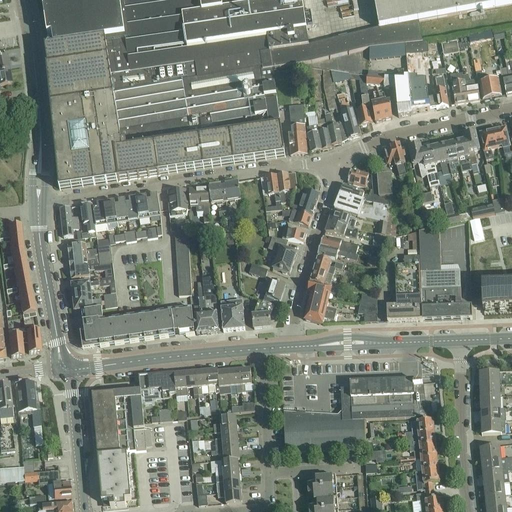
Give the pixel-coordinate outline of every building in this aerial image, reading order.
[(41,0),(47,35),(52,35),(53,46),(53,47),(45,48),(48,67),(47,67),(50,97),(51,104),(55,143),(55,148),(58,170),(60,190),(60,191),(118,182),(160,176),(285,157),(284,148),(273,72),(280,71),(280,67),(312,63),(350,54),(362,51),(369,49),(370,49),(375,48),(381,48),(387,47),(393,46),(399,46),(405,45),(405,46),(422,44),(420,22),(511,4),(511,0),(374,0),(379,29),(309,46),(302,0),(41,0)] [(457,42),(441,45),(443,57),(459,54),(459,52),(458,45),(457,42)] [(0,93),(1,93),(0,88),(0,87),(12,85),(7,58),(0,58),(0,93)] [(511,96),(511,70),(510,63),(504,64),(506,74),(509,73),(510,79),(503,80),(507,97),(511,96)] [(367,72),(367,78),(367,80),(367,86),(375,86),(376,73),(367,72)] [(348,75),(331,73),(334,85),(350,80),(350,78),(350,77),(349,76),(348,75)] [(376,73),(375,86),(384,87),(384,80),(385,74),(376,73)] [(465,82),(468,104),(480,102),(478,88),(470,89),(469,82),(467,76),(462,77),(463,82),(465,82)] [(367,86),(367,80),(350,77),(350,78),(350,80),(359,82),(361,99),(364,111),(357,112),(358,117),(360,127),(372,125),(370,117),(373,116),(369,98),(368,98),(367,86)] [(480,84),(481,91),(483,101),(501,97),(498,80),(483,83),(482,77),(477,78),(478,85),(480,84)] [(414,79),(408,80),(412,112),(412,114),(422,113),(422,112),(430,111),(430,109),(428,100),(426,80),(415,81),(414,79)] [(437,92),(433,93),(436,110),(449,108),(443,79),(435,80),(437,92)] [(385,80),(384,87),(384,89),(396,89),(398,118),(413,115),(412,114),(412,112),(408,80),(385,80)] [(465,82),(463,82),(460,83),(461,91),(453,92),(455,106),(468,104),(465,82)] [(371,104),(375,124),(392,120),(390,102),(386,103),(383,92),(373,94),(375,103),(371,104)] [(360,137),(352,110),(351,105),(348,105),(345,96),(337,98),(341,113),(344,123),(349,140),(360,137)] [(290,111),(291,120),(292,136),(289,136),(291,157),(307,156),(303,109),(290,111)] [(306,129),(311,154),(332,149),(332,146),(342,144),(338,127),(333,128),(331,116),(325,118),(325,120),(326,124),(328,131),(318,133),(317,126),(309,128),(306,129)] [(316,117),(308,118),(309,128),(317,126),(316,117)] [(339,125),(338,127),(342,144),(349,140),(344,123),(342,124),(339,125)] [(493,132),(497,149),(503,147),(505,155),(510,154),(509,139),(507,139),(505,129),(493,132)] [(497,149),(493,132),(481,134),(483,144),(482,145),(485,160),(493,158),(491,150),(497,149)] [(464,137),(465,141),(471,167),(476,166),(477,166),(474,152),(479,151),(475,135),(464,137)] [(465,141),(455,143),(459,160),(462,173),(472,171),(471,167),(465,141)] [(459,160),(455,143),(444,146),(448,162),(451,175),(457,174),(454,161),(459,160)] [(395,163),(399,177),(407,175),(402,157),(406,156),(404,150),(401,151),(399,146),(384,150),(388,165),(395,163)] [(442,146),(432,149),(436,165),(440,164),(443,177),(449,176),(446,163),(445,156),(442,146)] [(427,177),(421,151),(420,147),(409,150),(413,166),(419,165),(422,178),(427,177)] [(436,165),(432,149),(421,151),(427,177),(428,181),(433,179),(430,166),(436,165)] [(369,176),(351,171),(348,183),(354,185),(353,187),(364,189),(364,188),(365,188),(369,176)] [(296,174),(288,176),(290,185),(291,193),(296,192),(298,187),(296,174)] [(288,176),(277,177),(281,203),(282,208),(286,208),(284,194),(291,193),(290,185),(288,176)] [(378,177),(378,187),(379,193),(379,198),(393,197),(391,176),(378,177)] [(281,203),(277,177),(266,179),(269,197),(275,196),(276,204),(281,203)] [(238,183),(223,185),(226,203),(230,202),(230,205),(235,204),(235,202),(241,201),(238,183)] [(226,203),(223,185),(209,187),(211,205),(218,204),(218,206),(223,206),(222,204),(226,203)] [(340,194),(364,202),(369,203),(370,198),(356,194),(358,190),(344,186),(340,194)] [(209,206),(209,199),(208,189),(189,191),(191,207),(209,206)] [(170,203),(171,213),(184,212),(184,217),(187,216),(187,211),(188,211),(186,191),(168,193),(170,203)] [(293,206),(292,211),(295,211),(295,212),(312,218),(319,197),(306,192),(300,208),(293,206)] [(364,202),(340,194),(337,202),(364,212),(365,210),(362,209),(364,202)] [(147,201),(150,219),(161,217),(160,214),(157,195),(150,196),(151,200),(147,201)] [(420,197),(422,206),(433,203),(431,195),(420,197)] [(150,219),(147,201),(147,197),(140,198),(140,202),(137,203),(139,221),(150,219)] [(130,204),(126,204),(128,222),(139,221),(137,203),(136,198),(129,200),(130,204)] [(128,222),(126,204),(125,200),(118,201),(119,206),(115,206),(118,224),(128,222)] [(503,201),(493,203),(495,216),(505,213),(503,201)] [(118,224),(115,206),(115,202),(108,203),(108,207),(105,208),(107,226),(118,224)] [(364,212),(337,202),(333,211),(354,218),(356,214),(359,215),(359,217),(362,218),(364,212)] [(93,205),(92,205),(96,234),(108,232),(107,226),(105,208),(104,203),(97,205),(98,209),(93,210),(93,205)] [(461,223),(460,218),(459,215),(455,216),(452,204),(445,205),(450,226),(461,223)] [(96,234),(92,205),(81,207),(84,225),(88,225),(89,235),(96,234)] [(493,207),(481,209),(483,218),(495,215),(493,207)] [(64,239),(67,239),(73,238),(72,232),(79,231),(77,219),(71,219),(70,209),(61,210),(64,239)] [(481,209),(471,211),(473,220),(483,218),(481,209)] [(295,211),(292,211),(292,212),(291,218),(290,218),(290,219),(289,223),(308,229),(312,218),(295,212),(295,211)] [(347,229),(353,231),(355,226),(348,224),(350,218),(332,214),(329,223),(347,228),(347,229)] [(347,228),(329,223),(326,234),(352,240),(355,232),(353,231),(347,229),(347,228)] [(21,227),(8,229),(9,239),(9,241),(22,240),(21,227)] [(157,231),(152,232),(153,238),(162,237),(161,229),(157,229),(157,231)] [(192,297),(188,232),(188,231),(175,232),(179,298),(192,297)] [(283,241),(303,244),(307,234),(288,231),(288,234),(284,234),(283,241)] [(152,232),(141,233),(142,240),(153,238),(152,232)] [(460,272),(442,273),(440,232),(419,233),(420,265),(423,322),(473,320),(472,307),(461,308),(461,302),(457,302),(457,289),(461,289),(460,272)] [(141,233),(136,234),(130,235),(131,242),(142,240),(141,233)] [(130,235),(120,237),(121,243),(131,242),(130,235)] [(377,235),(374,247),(383,249),(384,237),(378,235),(377,235)] [(120,237),(114,238),(108,239),(109,245),(121,243),(120,237)] [(271,245),(269,252),(278,255),(273,270),(289,275),(297,254),(285,250),(288,242),(273,239),(273,240),(271,245)] [(321,247),(360,257),(361,255),(356,254),(358,247),(323,239),(321,247)] [(22,240),(9,241),(10,243),(11,254),(24,252),(22,240)] [(100,266),(99,255),(97,256),(96,251),(86,252),(86,246),(68,248),(71,270),(100,266)] [(99,255),(111,254),(110,247),(98,249),(99,255)] [(360,257),(321,247),(318,256),(336,261),(337,257),(354,261),(359,262),(360,257)] [(383,249),(374,247),(371,259),(381,262),(383,249)] [(24,252),(11,254),(13,265),(13,267),(26,265),(24,252)] [(113,266),(111,254),(99,255),(100,266),(100,267),(113,266)] [(318,259),(314,271),(334,277),(336,271),(329,269),(331,263),(328,262),(318,259)] [(381,262),(371,259),(369,268),(380,271),(381,262)] [(336,264),(334,270),(342,272),(344,267),(336,264)] [(28,277),(26,265),(13,267),(14,269),(16,279),(28,277)] [(423,322),(420,265),(395,266),(397,307),(387,307),(388,323),(423,322)] [(100,266),(71,270),(72,280),(89,278),(89,273),(94,272),(94,274),(113,272),(113,266),(100,267),(100,266)] [(268,272),(252,266),(249,274),(265,280),(268,272)] [(334,277),(314,271),(310,284),(323,287),(326,288),(331,289),(332,284),(334,277)] [(89,278),(72,280),(73,286),(99,283),(102,282),(102,281),(114,280),(113,272),(94,274),(94,272),(89,273),(89,278)] [(28,277),(16,279),(18,291),(31,289),(28,277)] [(117,301),(114,280),(102,281),(102,282),(99,283),(73,286),(74,299),(91,297),(90,290),(110,288),(111,296),(104,296),(105,303),(117,301)] [(217,315),(216,298),(215,292),(209,282),(203,282),(203,289),(204,299),(205,299),(208,335),(219,334),(218,324),(217,315)] [(264,303),(274,306),(273,305),(274,301),(280,303),(286,287),(273,282),(268,296),(266,295),(264,303)] [(323,287),(310,284),(307,295),(312,296),(329,300),(330,294),(343,296),(344,291),(343,291),(339,290),(337,290),(331,289),(326,288),(323,287)] [(489,284),(482,285),(483,310),(511,309),(511,287),(489,288),(489,284)] [(31,289),(18,291),(20,304),(33,301),(31,289)] [(204,299),(203,289),(198,290),(200,307),(194,308),(195,317),(196,326),(197,336),(208,335),(205,299),(204,299)] [(92,304),(91,297),(74,299),(75,312),(102,309),(102,302),(92,304)] [(308,309),(335,316),(337,311),(327,308),(328,302),(311,298),(308,309)] [(33,301),(20,304),(23,316),(28,315),(35,314),(33,301)] [(118,309),(117,301),(105,303),(106,311),(118,309)] [(274,306),(264,303),(263,305),(260,304),(257,311),(257,313),(257,316),(253,316),(254,330),(271,329),(270,317),(274,306)] [(360,305),(358,315),(364,315),(364,314),(364,312),(370,311),(370,306),(363,306),(361,305),(360,305)] [(245,331),(244,321),(243,308),(221,310),(223,333),(245,331)] [(118,309),(106,311),(102,311),(82,314),(87,347),(100,345),(100,348),(175,338),(175,334),(179,334),(179,335),(186,334),(186,336),(186,337),(195,336),(192,312),(176,314),(119,322),(118,309)] [(335,316),(308,309),(305,321),(323,326),(324,319),(334,322),(335,316)] [(27,345),(28,355),(41,354),(39,332),(26,334),(27,345)] [(9,338),(11,359),(24,358),(22,345),(21,336),(9,338)] [(239,371),(241,394),(246,394),(245,386),(252,386),(251,370),(239,371)] [(220,396),(217,371),(207,372),(208,387),(208,394),(215,393),(215,394),(219,394),(219,396),(220,396)] [(229,387),(228,372),(218,373),(218,371),(217,371),(220,396),(224,396),(223,388),(229,387)] [(239,371),(228,372),(229,387),(230,394),(237,394),(237,395),(241,394),(239,371)] [(207,372),(196,373),(198,396),(202,396),(201,388),(208,387),(207,372)] [(196,373),(185,374),(186,390),(193,389),(193,396),(194,396),(198,396),(196,373)] [(480,386),(500,385),(500,373),(479,373),(480,386)] [(186,390),(185,374),(174,375),(176,395),(176,398),(187,397),(186,390)] [(176,395),(174,375),(140,378),(141,387),(113,389),(113,393),(113,394),(92,396),(98,457),(146,452),(146,449),(152,448),(151,431),(144,432),(142,407),(154,406),(154,402),(170,400),(170,396),(176,395)] [(33,382),(15,385),(16,394),(18,414),(31,412),(31,418),(32,418),(34,436),(41,435),(39,404),(35,404),(33,382)] [(342,417),(284,413),(285,454),(365,450),(364,421),(426,419),(433,418),(431,405),(424,406),(423,387),(423,385),(416,386),(416,385),(414,385),(413,382),(351,384),(351,389),(341,390),(342,417)] [(0,436),(0,438),(0,451),(1,455),(14,453),(12,433),(15,433),(9,385),(8,386),(6,387),(6,388),(0,389),(0,436)] [(500,398),(500,385),(480,386),(480,399),(500,398)] [(500,398),(480,399),(481,411),(501,410),(500,398)] [(255,404),(242,405),(243,413),(255,413),(255,404)] [(243,413),(242,405),(232,405),(232,414),(243,413)] [(210,409),(199,410),(200,418),(211,417),(210,409)] [(481,411),(481,423),(505,423),(507,423),(506,410),(501,410),(481,411)] [(159,412),(160,424),(172,423),(171,411),(159,412)] [(178,414),(178,423),(187,422),(186,413),(178,414)] [(221,425),(213,426),(206,427),(206,431),(214,430),(237,428),(236,418),(220,419),(221,425)] [(433,421),(417,423),(411,423),(412,433),(404,434),(405,436),(434,433),(433,421)] [(481,423),(482,436),(506,435),(505,423),(481,423)] [(238,439),(237,428),(214,430),(214,435),(221,434),(222,440),(238,439)] [(436,445),(434,433),(405,436),(405,439),(405,442),(419,441),(419,447),(436,445)] [(238,439),(222,440),(215,441),(216,452),(239,450),(238,439)] [(436,445),(419,447),(410,448),(410,454),(414,454),(415,460),(421,460),(437,458),(436,445)] [(481,462),(501,460),(500,448),(480,450),(481,462)] [(239,450),(216,452),(216,456),(223,455),(224,462),(240,460),(239,450)] [(366,452),(366,461),(376,461),(375,452),(366,452)] [(127,454),(98,457),(98,458),(102,503),(106,503),(107,509),(110,509),(111,509),(126,508),(125,501),(131,501),(127,454)] [(437,458),(421,460),(422,472),(438,470),(437,458)] [(503,472),(508,472),(506,459),(501,460),(481,462),(483,475),(503,472)] [(215,470),(216,473),(239,471),(238,461),(240,461),(240,460),(224,462),(222,462),(216,463),(217,469),(215,470)] [(366,467),(366,473),(366,475),(376,475),(376,466),(366,467)] [(15,484),(24,483),(23,470),(0,472),(0,485),(7,485),(15,484)] [(440,484),(438,470),(422,472),(415,473),(417,490),(425,490),(424,486),(440,484)] [(239,471),(216,473),(216,478),(223,477),(224,483),(240,482),(239,471)] [(59,479),(59,472),(36,474),(37,481),(59,479)] [(508,472),(503,472),(483,475),(484,487),(504,484),(509,484),(508,472)] [(336,478),(316,479),(316,485),(308,486),(308,496),(314,496),(314,502),(317,502),(318,508),(309,509),(309,511),(338,511),(337,489),(333,489),(333,478),(336,478)] [(60,484),(59,479),(37,481),(38,487),(47,486),(48,502),(71,500),(70,483),(60,484)] [(224,483),(217,484),(217,495),(241,493),(240,482),(224,483)] [(504,484),(484,487),(485,499),(505,497),(504,484)] [(241,493),(217,495),(218,500),(226,499),(226,506),(242,504),(241,493)] [(204,497),(197,497),(198,504),(199,508),(208,507),(207,496),(204,497)] [(382,511),(381,497),(370,498),(371,511),(382,511)] [(505,497),(485,499),(486,511),(507,509),(505,497)] [(441,500),(434,501),(417,503),(421,503),(422,511),(438,511),(443,511),(441,500)] [(50,511),(72,511),(71,503),(42,507),(42,511),(50,511)]
